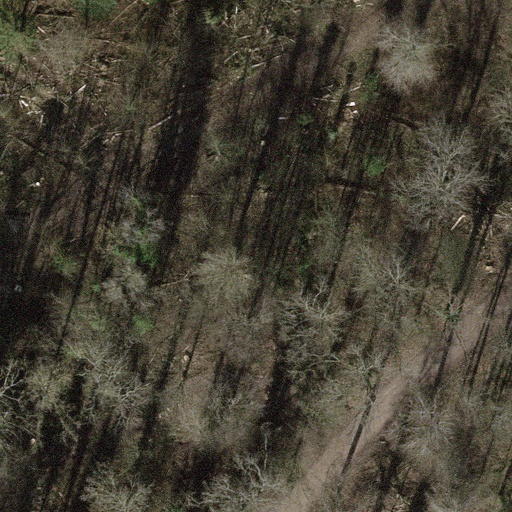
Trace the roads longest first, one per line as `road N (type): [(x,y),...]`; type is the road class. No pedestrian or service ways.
road 1 (track): [(0,244),(417,0)]
road 2 (track): [(302,511),(401,390),(511,310)]
